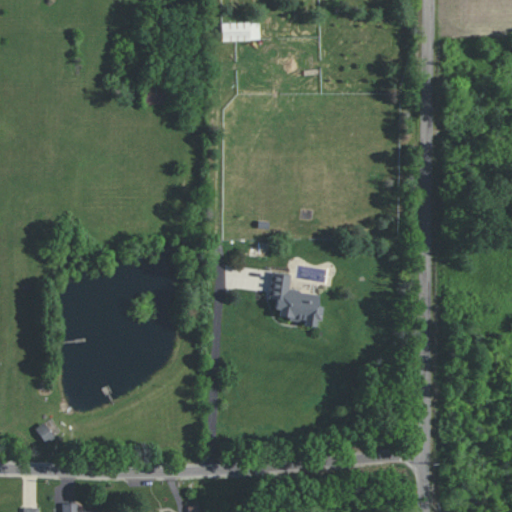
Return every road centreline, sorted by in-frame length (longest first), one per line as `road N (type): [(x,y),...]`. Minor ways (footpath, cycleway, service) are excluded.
road 1 (residential): [(429,0),(424,511)]
road 2 (residential): [(0,466),(215,471),(425,453)]
